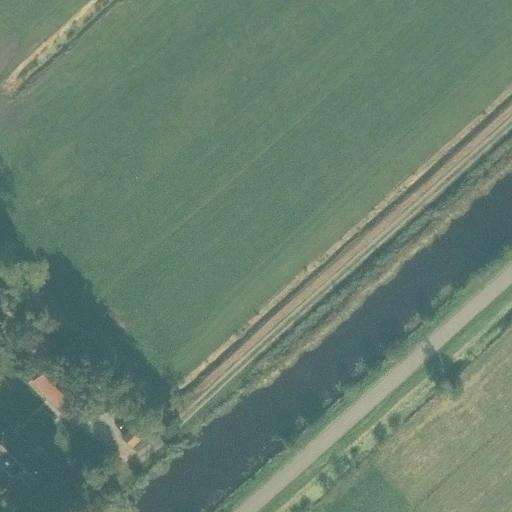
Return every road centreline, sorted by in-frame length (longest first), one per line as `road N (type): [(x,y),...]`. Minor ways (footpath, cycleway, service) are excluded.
road 1 (unclassified): [(156,433),(511,118)]
road 2 (unclassified): [(246,511),(511,273)]
